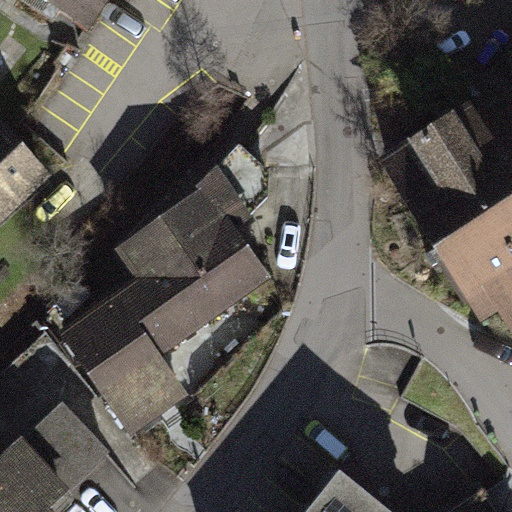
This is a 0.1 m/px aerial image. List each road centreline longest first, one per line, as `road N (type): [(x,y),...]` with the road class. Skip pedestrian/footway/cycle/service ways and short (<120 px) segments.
road 1 (residential): [(333,283),(357,150),(342,0)]
road 2 (residential): [(198,511),(318,362),(333,283)]
road 3 (residential): [(333,283),(473,390)]
